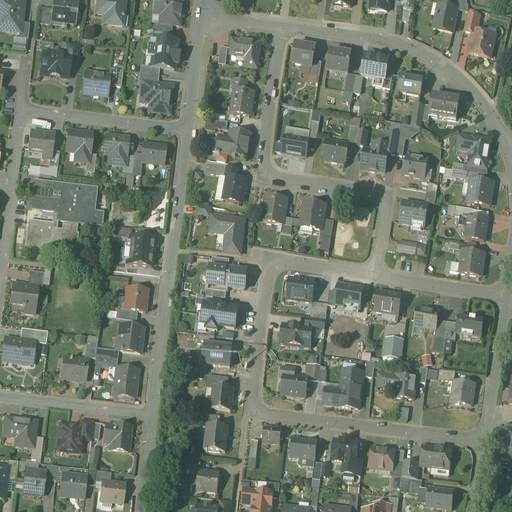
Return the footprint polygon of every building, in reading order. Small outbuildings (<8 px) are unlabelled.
[(22,3),(0,0),(0,22),(3,23),(2,31),(18,33),(20,33),(21,24),(21,17),(20,17),(22,3)] [(121,0),(97,0),(95,16),(109,18),(108,27),(122,28),(125,1),(121,0)] [(181,0),(153,0),(152,9),(161,10),(159,25),(159,26),(169,27),(179,28),(180,15),(179,15),(181,0)] [(351,0),(333,0),(332,8),(333,9),(333,7),(340,8),(340,9),(350,10),(351,0)] [(389,0),(369,0),(369,8),(377,9),(377,13),(387,14),(389,0)] [(465,0),(455,0),(454,11),(457,12),(467,15),(468,12),(465,0)] [(77,5),(54,2),(53,11),(42,9),(40,26),(52,28),(52,21),(66,23),(66,25),(75,26),(77,5)] [(454,11),(439,8),(437,17),(435,17),(435,18),(435,19),(433,31),(452,35),(457,12),(454,11)] [(410,13),(404,12),(402,23),(409,24),(410,13)] [(480,19),(467,16),(463,34),(473,36),(474,33),(477,34),(480,19)] [(29,25),(21,24),(20,33),(18,33),(18,40),(28,41),(29,25)] [(159,25),(154,24),(153,34),(168,36),(169,27),(159,26),(159,25)] [(477,34),(474,33),(473,36),(468,56),(489,61),(495,37),(477,34)] [(176,43),(148,40),(147,52),(154,53),(152,68),(152,70),(159,71),(173,72),(176,43)] [(261,46),(232,42),(230,57),(241,59),(241,57),(247,58),(245,70),(257,71),(261,46)] [(80,47),(68,46),(67,55),(73,56),(73,59),(78,60),(80,47)] [(315,50),(295,47),(291,67),(302,69),(302,66),(311,68),(312,68),(313,63),(315,50)] [(227,50),(220,49),(218,66),(225,67),(227,50)] [(351,57),(336,54),(336,55),(330,54),(331,53),(329,53),(325,73),(327,73),(328,71),(348,75),(351,57)] [(70,59),(44,55),(41,78),(42,78),(43,77),(59,79),(59,80),(67,81),(70,59)] [(387,63),(365,59),(365,60),(366,60),(365,69),(363,69),(362,80),(374,81),(374,79),(381,80),(382,72),(385,73),(387,63)] [(321,65),(313,63),(312,68),(311,68),(309,79),(319,81),(321,65)] [(152,68),(139,67),(139,75),(158,78),(159,71),(152,70),(152,68)] [(123,75),(110,73),(110,79),(111,79),(110,89),(121,90),(123,75)] [(158,78),(139,75),(138,85),(142,85),(143,85),(158,86),(158,78)] [(392,77),(384,75),(381,91),(390,92),(392,77)] [(110,79),(84,76),(82,96),(108,99),(110,89),(111,79),(110,79)] [(423,83),(401,79),(399,94),(407,96),(407,94),(419,97),(419,99),(420,99),(423,83)] [(248,83),(233,80),(231,92),(235,92),(235,91),(246,93),(248,83)] [(355,81),(346,80),(343,95),(353,97),(355,81)] [(158,86),(143,85),(142,85),(141,99),(150,100),(149,114),(169,116),(171,87),(158,86)] [(246,93),(235,91),(235,92),(230,115),(249,118),(253,95),(246,93)] [(460,101),(432,97),(430,108),(429,115),(430,116),(437,117),(436,118),(446,120),(446,118),(455,120),(455,121),(456,121),(460,101)] [(430,108),(424,107),(421,122),(428,123),(430,116),(429,115),(430,108)] [(228,124),(210,121),(209,130),(226,133),(228,124)] [(319,125),(311,124),(308,139),(317,141),(319,125)] [(359,130),(351,129),(348,147),(349,147),(349,145),(357,146),(359,132),(359,130)] [(367,134),(359,132),(357,146),(356,148),(364,149),(367,134)] [(54,137),(30,134),(28,153),(42,155),(41,161),(49,162),(51,162),(52,154),(54,137)] [(78,136),(68,135),(69,134),(67,134),(65,154),(77,155),(76,164),(87,165),(89,166),(90,156),(92,136),(78,135),(78,136)] [(249,137),(230,134),(229,141),(226,158),(246,161),(248,149),(247,149),(249,137)] [(399,136),(387,134),(385,147),(384,147),(383,155),(388,156),(388,157),(396,158),(398,141),(399,136)] [(129,140),(105,138),(102,156),(116,158),(115,167),(122,168),(126,168),(127,161),(129,140)] [(229,141),(219,139),(216,157),(221,158),(221,157),(226,158),(229,141)] [(307,143),(286,139),(285,147),(283,147),(282,156),(304,160),(307,143)] [(490,142),(472,140),(472,141),(458,139),(456,152),(457,152),(458,149),(470,151),(467,167),(467,168),(479,170),(485,171),(487,156),(485,156),(487,143),(490,143),(490,142)] [(405,142),(398,141),(396,158),(402,159),(405,142)] [(348,147),(326,143),(323,163),(323,162),(336,164),(336,165),(346,167),(349,147),(348,147)] [(372,153),(364,151),(360,171),(369,173),(370,174),(375,175),(376,174),(384,175),(388,157),(388,156),(383,155),(384,147),(373,145),(372,153)] [(164,148),(143,146),(142,157),(141,164),(162,166),(164,148)] [(59,155),(52,154),(51,162),(49,162),(48,170),(57,171),(59,155)] [(96,156),(90,156),(89,166),(87,165),(86,174),(94,175),(96,156)] [(142,157),(133,156),(133,162),(131,177),(140,178),(141,164),(142,157)] [(427,162),(406,159),(403,177),(411,178),(411,179),(422,181),(423,172),(426,173),(427,162)] [(127,161),(126,168),(122,168),(121,176),(131,177),(133,162),(127,161)] [(238,170),(206,165),(204,176),(227,180),(237,181),(238,170)] [(467,167),(463,166),(462,173),(467,174),(478,176),(479,170),(467,168),(467,167)] [(462,173),(452,172),(451,179),(466,182),(467,174),(462,173)] [(237,181),(227,180),(224,201),(216,200),(215,201),(241,205),(244,182),(237,181)] [(491,184),(473,181),(470,196),(467,196),(466,205),(489,208),(490,200),(488,199),(491,184)] [(97,190),(53,185),(52,194),(61,195),(60,201),(32,198),(30,208),(39,209),(39,213),(53,215),(52,226),(28,223),(25,249),(41,251),(42,247),(76,251),(78,236),(76,236),(77,226),(92,228),(93,224),(102,225),(103,215),(94,214),(97,190)] [(436,196),(426,194),(424,205),(434,207),(436,196)] [(286,202),(266,198),(263,213),(265,213),(263,224),(261,223),(261,225),(282,229),(286,202)] [(325,207),(304,203),(300,229),(301,229),(301,227),(312,229),(312,230),(321,232),(323,221),(325,207)] [(428,208),(403,204),(399,225),(412,228),(412,224),(424,227),(428,208)] [(210,210),(197,208),(196,216),(209,218),(210,210)] [(472,212),(455,209),(454,219),(467,221),(468,217),(471,218),(472,212)] [(471,218),(468,217),(467,221),(466,228),(467,228),(465,241),(484,244),(488,220),(471,218)] [(244,222),(211,218),(209,235),(218,236),(219,232),(226,232),(224,248),(241,251),(244,222)] [(293,223),(285,221),(282,237),(290,239),(293,223)] [(334,223),(323,221),(321,232),(323,232),(322,239),(331,241),(334,223)] [(131,231),(110,229),(109,238),(130,240),(130,239),(131,231)] [(153,242),(130,239),(130,240),(127,266),(150,268),(153,242)] [(476,249),(460,246),(459,253),(465,254),(465,253),(475,254),(476,249)] [(475,254),(465,253),(465,254),(462,268),(459,267),(458,277),(480,280),(484,256),(475,254)] [(229,262),(212,260),(211,266),(228,268),(229,262)] [(228,268),(211,266),(211,270),(210,270),(209,275),(207,275),(204,277),(204,280),(206,283),(208,283),(208,288),(209,288),(208,293),(213,293),(226,294),(227,294),(228,290),(244,292),(246,274),(228,272),(228,268)] [(44,275),(30,274),(28,288),(38,289),(38,290),(42,291),(44,275)] [(314,284),(288,281),(286,302),(297,303),(311,304),(311,305),(312,305),(314,284)] [(28,288),(12,286),(9,307),(24,309),(23,315),(35,317),(38,290),(38,289),(28,288)] [(361,292),(337,288),(334,308),(343,309),(343,307),(358,309),(357,312),(358,312),(361,292)] [(147,292),(127,290),(126,300),(127,300),(126,312),(126,313),(137,314),(144,315),(147,292)] [(402,298),(377,294),(374,315),(383,316),(383,315),(397,317),(397,318),(399,318),(402,298)] [(126,300),(118,299),(117,311),(126,312),(127,300),(126,300)] [(220,306),(209,304),(209,308),(204,307),(201,326),(206,326),(206,331),(217,333),(218,328),(234,331),(237,311),(220,309),(220,306)] [(327,307),(312,305),(318,306),(317,315),(311,314),(310,321),(325,323),(327,307)] [(126,312),(117,311),(115,322),(136,324),(137,314),(126,313),(126,312)] [(438,315),(416,311),(413,328),(435,332),(436,332),(437,323),(438,322),(437,322),(438,315)] [(367,315),(359,314),(357,331),(365,332),(367,315)] [(482,322),(458,319),(457,326),(456,337),(481,341),(482,331),(481,331),(482,322)] [(310,321),(306,320),(305,330),(306,330),(306,328),(316,329),(316,332),(324,333),(325,323),(310,321)] [(447,324),(437,323),(436,332),(435,332),(434,341),(445,342),(447,324)] [(457,326),(447,324),(445,342),(455,343),(456,337),(457,326)] [(305,330),(282,327),(280,347),(310,350),(311,335),(305,334),(306,330),(305,330)] [(143,330),(119,328),(118,338),(121,339),(120,354),(140,356),(143,330)] [(37,333),(21,331),(20,343),(20,344),(32,345),(35,346),(37,333)] [(214,339),(198,337),(197,346),(204,347),(204,346),(213,347),(214,339)] [(20,343),(5,341),(3,363),(17,365),(18,362),(30,364),(32,345),(20,344),(20,343)] [(403,343),(384,341),(382,360),(401,362),(403,343)] [(445,342),(434,341),(431,355),(443,356),(445,342)] [(96,346),(86,344),(84,359),(95,361),(95,360),(96,350),(96,346)] [(213,347),(204,346),(204,347),(202,367),(229,370),(232,349),(213,347)] [(116,352),(96,350),(95,360),(115,362),(116,352)] [(88,364),(71,361),(72,360),(69,360),(69,361),(66,361),(65,370),(62,370),(61,381),(85,384),(88,364)] [(115,362),(95,360),(95,361),(94,368),(114,370),(115,362)] [(374,365),(366,364),(365,380),(373,381),(374,365)] [(320,368),(312,367),(310,383),(318,384),(320,368)] [(138,372),(118,370),(117,383),(115,383),(114,397),(135,399),(138,372)] [(427,371),(420,370),(419,386),(425,386),(427,371)] [(363,375),(343,373),(340,394),(334,393),(334,397),(324,396),(323,407),(338,408),(338,409),(358,412),(363,375)] [(455,374),(439,373),(438,383),(454,385),(454,383),(455,374)] [(416,381),(396,378),(396,380),(379,377),(378,389),(378,387),(395,389),(394,400),(413,403),(416,381)] [(229,380),(208,378),(206,391),(214,392),(215,388),(227,390),(229,380)] [(307,381),(283,378),(280,397),(305,401),(307,381)] [(475,386),(454,383),(454,385),(456,385),(454,397),(452,397),(450,406),(472,409),(475,386)] [(227,390),(215,388),(214,392),(212,412),(230,414),(233,391),(227,390)] [(407,411),(397,410),(396,422),(406,423),(407,411)] [(220,419),(204,417),(203,426),(209,427),(219,428),(220,419)] [(35,424),(7,421),(4,438),(21,440),(20,448),(32,449),(33,443),(35,424)] [(79,429),(61,427),(58,451),(69,452),(68,454),(79,455),(81,442),(91,443),(91,441),(93,425),(80,424),(79,429)] [(100,426),(93,425),(91,441),(98,442),(100,427),(105,428),(106,427),(100,426)] [(130,430),(113,427),(113,426),(113,428),(106,427),(105,428),(103,445),(110,446),(109,452),(127,454),(130,430)] [(219,428),(209,427),(207,440),(205,440),(204,452),(225,454),(228,429),(219,428)] [(281,431),(264,429),(262,445),(279,446),(281,431)] [(511,432),(506,431),(503,453),(508,454),(507,459),(511,460),(511,461),(511,460),(511,432)] [(350,442),(343,441),(343,444),(334,442),(331,465),(344,467),(342,476),(343,476),(354,478),(361,479),(362,465),(356,464),(358,445),(349,444),(350,442)] [(316,444),(292,442),(290,461),(300,462),(300,460),(314,462),(316,444)] [(42,444),(33,443),(32,449),(31,459),(40,460),(42,444)] [(451,452),(422,449),(420,469),(448,472),(451,452)] [(394,454),(371,451),(369,470),(379,471),(379,470),(392,471),(393,462),(394,454)] [(403,464),(393,462),(392,471),(394,471),(393,478),(401,479),(403,464)] [(18,464),(10,463),(10,470),(7,470),(5,482),(15,483),(18,464)] [(411,464),(403,464),(401,479),(401,480),(409,481),(411,464)] [(419,466),(411,464),(409,481),(416,482),(418,466),(419,466)] [(322,467),(313,466),(311,481),(320,482),(322,467)] [(329,467),(323,466),(321,478),(328,479),(329,467)] [(56,469),(49,468),(47,482),(55,483),(56,469)] [(45,474),(24,471),(23,483),(25,483),(24,493),(32,494),(32,497),(42,498),(45,474)] [(221,475),(199,472),(197,492),(198,492),(198,490),(215,492),(215,494),(217,494),(218,483),(220,484),(221,475)] [(110,475),(95,473),(94,484),(102,485),(102,484),(109,485),(110,475)] [(503,477),(493,475),(492,484),(502,485),(503,477)] [(85,479),(63,476),(62,484),(60,484),(59,498),(74,499),(74,500),(83,502),(85,479)] [(354,478),(343,476),(343,484),(352,485),(353,484),(354,478)] [(409,481),(407,494),(420,495),(422,483),(416,482),(409,481)] [(109,485),(102,484),(102,485),(100,503),(102,503),(111,504),(121,506),(124,487),(109,485)] [(319,491),(310,490),(309,509),(317,510),(319,491)] [(453,493),(428,490),(426,509),(451,511),(453,493)] [(272,495),(245,492),(244,506),(253,507),(252,511),(270,511),(272,501),(273,495),(272,495)] [(354,496),(351,495),(349,509),(357,510),(358,496),(354,496)] [(397,511),(398,501),(390,500),(389,511),(397,511)]
